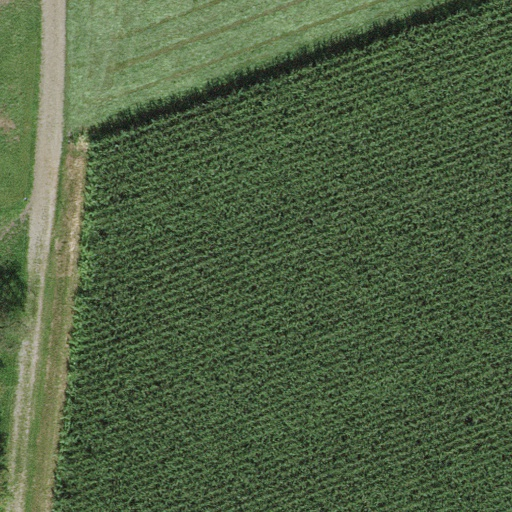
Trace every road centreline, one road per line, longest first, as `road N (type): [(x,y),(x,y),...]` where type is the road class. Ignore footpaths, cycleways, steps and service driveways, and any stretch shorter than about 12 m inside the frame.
road 1 (residential): [(57,0),(44,257)]
road 2 (track): [(44,257),(16,511)]
